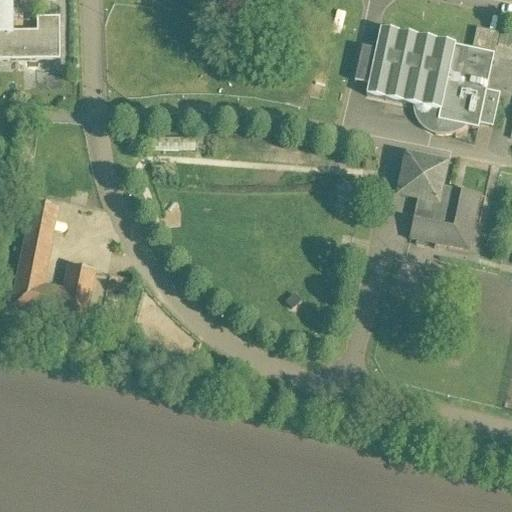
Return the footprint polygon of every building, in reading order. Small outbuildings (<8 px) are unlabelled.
[(0,0),(0,9),(10,9),(10,0),(0,0)] [(10,9),(0,9),(0,63),(59,63),(59,22),(36,22),(36,35),(11,36),(10,9)] [(493,55),(497,36),(475,32),(471,50),(493,55)] [(466,133),(467,132),(478,134),(479,129),(493,132),(500,99),(486,96),(494,60),(381,36),(367,101),(414,111),(414,113),(414,116),(415,119),(416,121),(417,123),(418,126),(419,128),(422,131),(425,134),(426,135),(430,137),(433,139),(435,139),(437,140),(439,141),(444,141),(447,141),(449,141),(453,140),(457,139),(460,137),(464,135),(466,133)] [(511,39),(499,36),(497,48),(511,51),(511,50),(511,39)] [(194,155),(194,141),(149,142),(149,156),(194,155)] [(413,245),(468,257),(480,200),(442,192),(445,175),(414,168),(407,200),(422,203),(413,245)] [(51,211),(31,207),(10,311),(85,326),(95,275),(75,271),(69,301),(34,294),(51,211)] [(293,298),(284,306),(291,313),(300,305),(293,298)]
